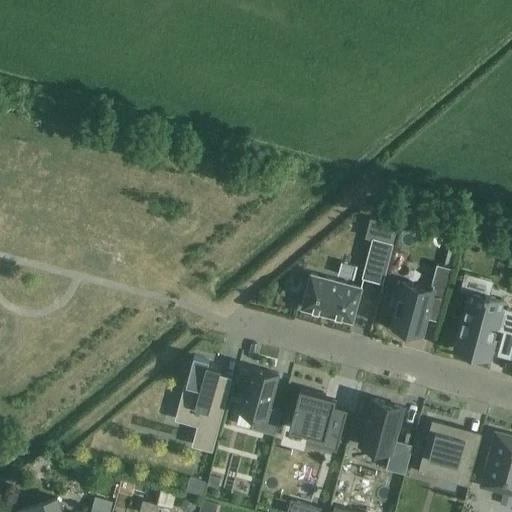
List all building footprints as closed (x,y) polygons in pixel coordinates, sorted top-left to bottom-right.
[(373,238),(363,277),(383,282),(393,243),(373,238)] [(433,289),(404,281),(392,325),(423,333),(427,317),(439,320),(453,268),(437,263),(432,284),(434,285),(433,289)] [(490,295),(494,280),(465,272),(461,289),(471,292),(456,349),(489,357),(496,328),(511,332),(511,309),(502,307),(504,299),(490,295)] [(302,307),(353,321),(362,287),(311,273),(302,307)] [(209,359),(194,354),(181,404),(203,410),(193,445),(212,450),(228,389),(216,386),(221,365),(209,362),(209,359)] [(252,428),(275,434),(282,410),(270,407),(279,373),(252,366),(239,412),(255,416),(252,428)] [(324,404),(326,394),(300,387),(291,424),(309,429),(306,442),(337,450),(348,410),(334,406),(334,407),(324,404)] [(404,407),(372,398),(359,444),(391,453),(386,468),(405,473),(413,444),(395,440),(404,407)] [(432,419),(421,461),(441,466),(438,477),(468,485),(480,442),(454,435),(456,425),(432,419)] [(234,439),(252,442),(253,431),(236,429),(234,439)] [(511,493),(511,435),(496,431),(481,485),(511,493)] [(170,511),(176,490),(162,487),(157,504),(155,511),(170,511)] [(19,511),(62,511),(58,498),(19,511)] [(215,511),(219,502),(203,498),(199,511),(215,511)] [(320,511),(322,507),(291,498),(287,511),(320,511)] [(155,511),(157,504),(143,500),(139,511),(155,511)]
